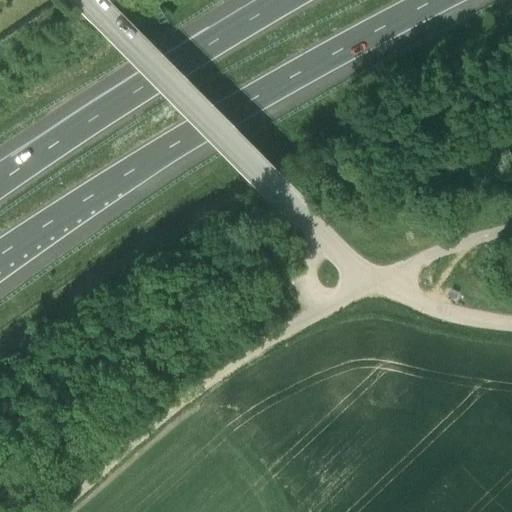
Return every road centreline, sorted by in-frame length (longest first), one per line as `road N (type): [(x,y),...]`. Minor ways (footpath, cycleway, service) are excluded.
road 1 (motorway): [(0,255),(261,93),(434,0)]
road 2 (unclassified): [(379,282),(347,262),(87,0)]
road 3 (unclassified): [(52,511),(225,365),(379,282)]
road 4 (motorway): [(283,0),(0,182)]
road 5 (unclassified): [(379,282),(439,250),(511,227)]
road 6 (unclassified): [(511,324),(443,310),(379,282)]
